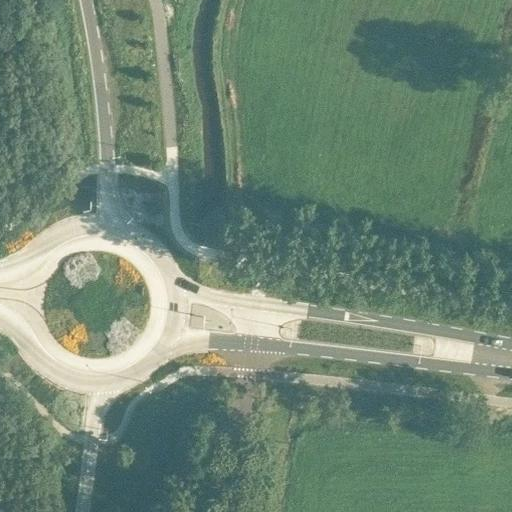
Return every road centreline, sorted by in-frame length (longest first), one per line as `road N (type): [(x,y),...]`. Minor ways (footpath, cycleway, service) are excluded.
road 1 (primary): [(252,345),(511,375)]
road 2 (primary): [(511,343),(256,306)]
road 3 (primary): [(111,232),(87,0)]
road 4 (primary): [(80,511),(104,378)]
road 5 (primary): [(0,314),(19,321),(52,362),(104,378)]
road 6 (primary): [(111,232),(74,235),(25,270),(0,276)]
